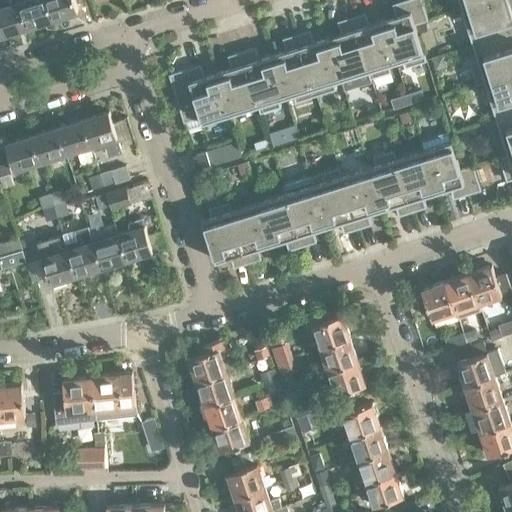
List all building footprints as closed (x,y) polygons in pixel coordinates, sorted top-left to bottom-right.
[(0,0),(0,26),(2,34),(28,26),(20,0),(0,0)] [(20,0),(28,26),(54,18),(48,0),(20,0)] [(48,0),(54,18),(79,10),(75,0),(48,0)] [(407,65),(428,58),(416,22),(429,18),(423,0),(398,0),(393,2),(397,13),(383,17),(397,59),(404,57),(407,65)] [(474,43),(511,31),(511,0),(483,0),(463,6),(474,43)] [(397,59),(383,17),(370,22),(366,10),(352,14),(369,68),(371,76),(392,70),(389,62),(397,59)] [(342,77),(369,68),(352,14),(338,19),(342,30),(328,35),(342,77)] [(342,77),(328,35),(315,39),(311,27),(297,32),(317,93),(337,87),(335,79),(342,77)] [(511,31),(474,43),(478,56),(470,59),(478,83),(486,80),(511,71),(511,31)] [(273,52),(287,94),(294,92),(297,100),(317,93),(297,32),(283,36),(287,48),(273,52)] [(287,94),(273,52),(260,56),(256,45),(242,49),(259,103),(261,111),(282,104),(280,96),(287,94)] [(232,111),(259,103),(242,49),(229,53),(232,65),(218,69),(232,111)] [(170,72),(185,120),(202,115),(203,120),(232,111),(218,69),(205,74),(201,62),(189,66),(170,72)] [(497,116),(511,111),(511,71),(486,80),(497,116)] [(407,92),(410,102),(425,97),(422,88),(407,92)] [(410,102),(407,92),(393,97),(396,106),(410,102)] [(422,105),(413,108),(412,108),(414,115),(425,112),(422,105)] [(414,115),(412,108),(399,112),(401,120),(414,115)] [(85,117),(93,143),(104,140),(106,146),(108,145),(111,154),(123,151),(110,109),(85,117)] [(511,111),(497,116),(509,152),(509,153),(511,151),(511,111)] [(59,125),(67,151),(93,143),(85,117),(59,125)] [(296,122),(272,129),(276,141),(300,134),(296,122)] [(33,134),(41,159),(67,151),(59,125),(33,134)] [(462,167),(453,138),(450,130),(422,139),(424,147),(438,189),(451,185),(455,196),(483,188),(475,163),(462,167)] [(41,159),(33,134),(7,142),(15,168),(41,159)] [(369,165),(383,207),(396,202),(400,214),(414,209),(397,156),(398,156),(395,147),(374,154),(377,162),(369,165)] [(438,189),(424,147),(398,156),(397,156),(414,209),(428,205),(424,194),(438,189)] [(0,150),(0,171),(1,175),(12,172),(5,149),(0,150)] [(207,149),(194,153),(199,168),(212,164),(207,149)] [(511,151),(509,153),(509,152),(500,155),(508,179),(511,177),(511,151)] [(102,172),(105,183),(116,180),(116,182),(131,177),(127,164),(102,172)] [(312,174),(328,224),(341,220),(345,231),(359,227),(342,173),(343,173),(340,165),(312,174)] [(383,207),(369,165),(343,173),(342,173),(359,227),(373,222),(369,211),(383,207)] [(105,183),(102,172),(90,176),(94,187),(105,183)] [(328,224),(312,174),(284,183),(286,191),(287,190),(304,244),(318,240),(314,228),(328,224)] [(107,192),(110,204),(112,209),(132,202),(127,186),(107,192)] [(51,191),(55,203),(66,200),(62,188),(51,191)] [(260,199),(273,241),(286,237),(290,248),(304,244),(287,190),(286,191),(260,199)] [(42,207),(55,203),(51,191),(39,195),(42,207)] [(110,204),(107,192),(96,196),(100,207),(110,204)] [(273,241),(260,199),(233,208),(232,208),(249,261),(263,257),(259,246),(273,241)] [(66,200),(55,203),(59,216),(70,212),(66,200)] [(232,208),(233,208),(230,200),(209,206),(212,214),(204,217),(217,259),(231,254),(235,266),(249,261),(232,208)] [(59,216),(55,203),(42,207),(46,220),(59,216)] [(119,231),(128,257),(154,249),(143,216),(130,220),(132,227),(119,231)] [(93,235),(103,265),(128,257),(119,231),(116,221),(105,225),(107,230),(93,235)] [(69,247),(77,273),(103,265),(93,235),(90,224),(64,232),(69,247)] [(38,240),(42,255),(51,281),(77,273),(69,247),(64,232),(38,240)] [(0,255),(23,248),(19,236),(0,242),(0,255)] [(23,248),(0,255),(0,267),(27,259),(23,248)] [(511,282),(508,270),(497,274),(493,263),(470,271),(480,301),(503,293),(506,303),(511,301),(511,282)] [(447,279),(458,308),(460,316),(483,308),(480,301),(470,271),(447,279)] [(458,308),(447,279),(424,287),(434,316),(458,308)] [(426,293),(416,296),(418,302),(428,299),(426,293)] [(309,333),(317,330),(322,345),(352,336),(344,312),(332,316),(330,309),(304,318),(309,333)] [(489,330),(492,339),(502,335),(499,327),(489,330)] [(466,332),(468,340),(479,337),(476,329),(466,332)] [(468,340),(466,332),(456,335),(458,343),(468,340)] [(199,345),(202,352),(190,356),(198,380),(228,370),(228,369),(238,366),(228,336),(199,345)] [(352,336),(322,345),(330,368),(359,358),(352,336)] [(278,360),(290,356),(285,343),(274,347),(278,360)] [(256,349),(259,358),(271,354),(267,345),(256,349)] [(467,383),(497,373),(489,350),(459,360),(467,383)] [(290,356),(278,360),(285,379),(296,375),(290,356)] [(359,358),(330,368),(337,391),(367,381),(359,358)] [(259,372),(263,383),(278,378),(275,367),(259,372)] [(93,374),(97,417),(138,413),(133,370),(93,374)] [(205,403),(236,393),(228,370),(198,380),(205,403)] [(497,373),(467,383),(474,406),(505,396),(497,373)] [(54,390),(57,422),(97,417),(93,374),(64,377),(65,389),(54,390)] [(0,383),(0,416),(26,414),(23,381),(0,383)] [(291,402),(296,416),(297,416),(307,413),(325,407),(320,392),(291,402)] [(213,426),(243,416),(236,393),(205,403),(213,426)] [(255,399),(259,410),(274,405),(270,394),(255,399)] [(511,417),(505,396),(474,406),(482,429),(511,419),(511,417)] [(352,435),(381,425),(373,401),(344,410),(352,435)] [(26,412),(28,425),(36,425),(35,411),(26,412)] [(312,428),(307,413),(297,416),(302,431),(312,428)] [(153,453),(168,448),(157,415),(142,420),(153,453)] [(243,416),(213,426),(221,449),(251,439),(243,416)] [(511,419),(482,429),(490,453),(511,445),(511,419)] [(381,425),(352,435),(359,457),(389,447),(381,425)] [(266,433),(270,445),(286,440),(282,428),(266,433)] [(0,440),(0,453),(13,452),(11,439),(0,440)] [(78,467),(105,467),(105,446),(77,446),(78,467)] [(389,447),(359,457),(367,480),(396,470),(389,447)] [(310,456),(315,469),(324,466),(320,453),(310,456)] [(236,496),(267,485),(259,462),(228,472),(236,496)] [(283,480),(296,475),(302,473),(298,463),(280,469),(283,480)] [(396,470),(367,480),(370,489),(377,511),(385,511),(397,508),(393,497),(404,493),(403,489),(396,470)] [(296,475),(283,480),(287,489),(296,486),(296,485),(299,484),(296,475)] [(511,480),(500,485),(509,511),(511,510),(511,480)] [(323,495),(333,491),(330,482),(320,485),(323,495)] [(267,485),(236,496),(241,511),(264,511),(275,509),(282,506),(279,496),(271,498),(267,485)] [(333,491),(323,495),(327,504),(336,501),(333,491)] [(395,511),(419,511),(416,500),(394,509),(395,511)] [(137,503),(136,511),(165,511),(165,502),(137,503)] [(136,511),(137,503),(108,504),(108,511),(136,511)]
